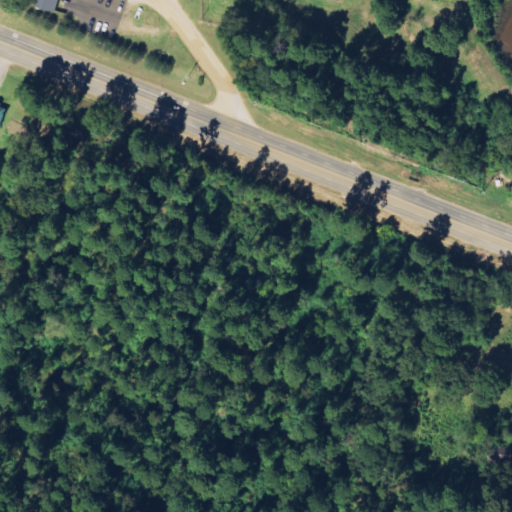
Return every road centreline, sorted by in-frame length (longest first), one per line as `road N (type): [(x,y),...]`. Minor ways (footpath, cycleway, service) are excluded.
road 1 (primary): [(511,241),(183,112)]
road 2 (primary): [(183,112),(0,40)]
